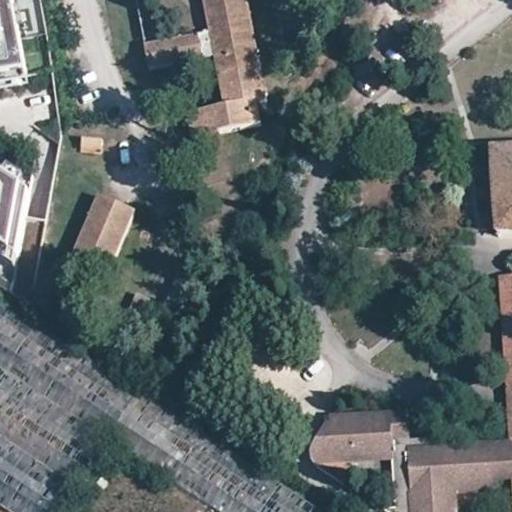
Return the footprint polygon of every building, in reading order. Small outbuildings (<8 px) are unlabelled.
[(0,0),(0,82),(28,78),(13,0),(0,0)] [(266,102),(245,0),(201,0),(209,36),(214,60),(223,110),(256,104),(266,102)] [(214,60),(209,36),(147,49),(151,72),(214,60)] [(0,92),(30,87),(28,78),(0,82),(0,92)] [(261,128),(256,104),(223,110),(187,117),(191,142),(261,128)] [(82,142),(81,151),(102,152),(103,144),(82,142)] [(511,151),(491,152),(496,238),(511,237),(511,151)] [(0,246),(17,257),(29,193),(0,173),(0,246)] [(105,286),(137,210),(98,194),(66,270),(105,286)] [(17,257),(0,246),(0,259),(15,270),(17,257)] [(205,287),(179,277),(167,306),(192,317),(205,287)] [(511,279),(499,280),(510,442),(511,474),(511,279)] [(0,511),(61,511),(109,441),(217,511),(317,511),(0,301),(0,511)] [(392,443),(410,442),(407,413),(329,418),(329,424),(326,425),(313,450),(311,455),(312,460),(314,464),(317,467),(323,467),(393,465),(392,449),(392,443)] [(392,449),(451,445),(451,440),(410,442),(392,443),(392,449)] [(511,494),(511,474),(510,442),(451,445),(392,449),(393,465),(396,511),(382,511),(457,511),(457,497),(511,494)]
